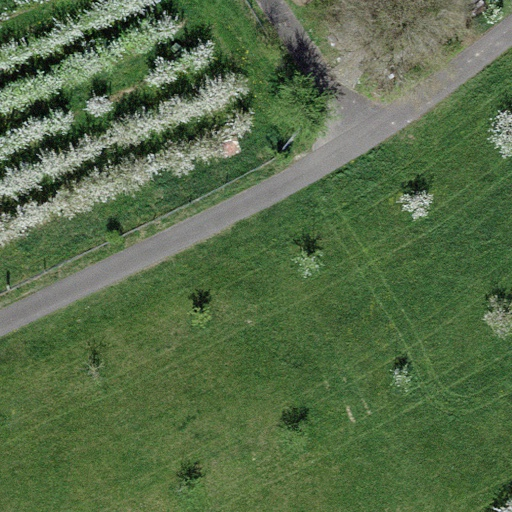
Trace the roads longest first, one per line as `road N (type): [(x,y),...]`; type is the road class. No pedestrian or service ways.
road 1 (track): [(0,317),(311,164),(511,26)]
road 2 (track): [(357,135),(268,0)]
